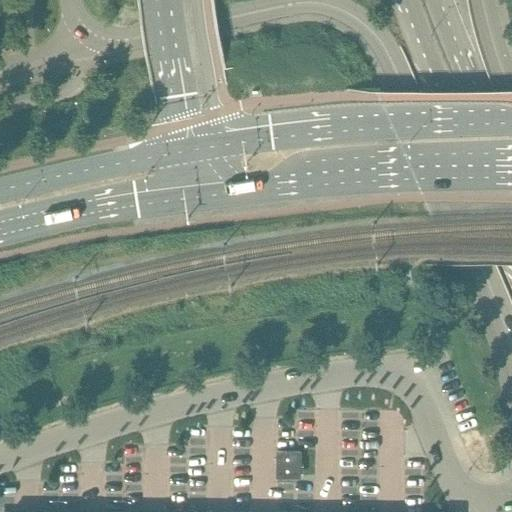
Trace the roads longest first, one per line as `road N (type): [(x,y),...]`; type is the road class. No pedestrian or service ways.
road 1 (unclassified): [(0,463),(158,414),(388,372),(421,390),(470,505),(511,508)]
road 2 (unclassified): [(84,34),(121,43),(324,5),(369,29),(403,88)]
road 3 (secondary): [(208,195),(376,180),(511,179)]
road 4 (unclassified): [(511,358),(403,88)]
road 5 (secondary): [(511,124),(221,143)]
road 6 (tertiary): [(402,0),(511,238)]
road 7 (secondary): [(0,237),(208,195)]
road 8 (secondary): [(188,149),(0,191)]
road 9 (tertiary): [(511,173),(436,0)]
road 10 (secondary): [(165,0),(188,149)]
road 11 (secondary): [(221,143),(199,0)]
